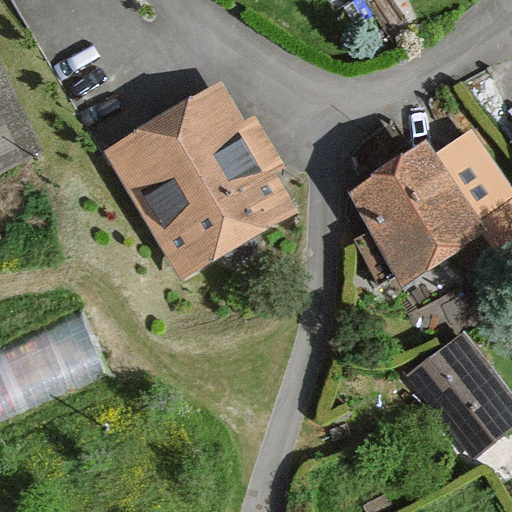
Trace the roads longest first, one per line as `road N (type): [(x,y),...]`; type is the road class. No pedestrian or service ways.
road 1 (residential): [(257,511),(325,279),(328,111)]
road 2 (residential): [(511,14),(403,88),(328,111)]
road 3 (residential): [(328,111),(173,0)]
